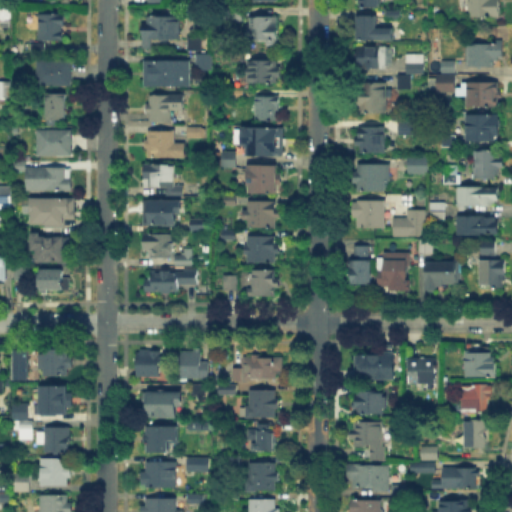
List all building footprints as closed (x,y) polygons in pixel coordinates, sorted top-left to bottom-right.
[(381,0),(381,8),(359,8),(359,0),(381,0)] [(499,0),(499,19),(469,19),(469,0),(499,0)] [(0,21),(0,6),(13,6),(13,21),(0,21)] [(225,23),(225,6),(244,6),(244,23),(225,23)] [(386,18),(386,8),(401,8),(401,18),(386,18)] [(41,40),(41,16),(66,16),(66,40),(41,40)] [(154,46),(144,46),(144,25),(148,25),(148,17),(182,18),(182,39),(154,39),(154,46)] [(252,43),(247,43),(247,27),(252,27),(252,18),(279,18),(279,43),(252,43)] [(378,18),(378,30),(388,30),(388,40),(360,40),(360,18),(378,18)] [(190,50),(190,40),(202,40),(202,50),(190,50)] [(505,44),(505,59),(498,59),(498,67),(469,67),(469,44),(505,44)] [(394,48),(394,68),(360,68),(360,48),(394,48)] [(198,71),(198,53),(214,54),(214,71),(198,71)] [(408,73),(408,53),(426,53),(426,73),(408,73)] [(57,59),(57,63),(74,63),(74,88),(38,88),(38,59),(57,59)] [(193,62),(192,86),(143,86),(144,62),(193,62)] [(251,62),(279,62),(279,84),(251,84),(251,62)] [(457,74),(442,74),(442,63),(457,63),(457,74)] [(442,74),(457,74),(457,91),(430,91),(430,78),(442,78),(442,74)] [(400,90),(400,76),(412,76),(412,90),(400,90)] [(0,97),(0,83),(14,83),(14,97),(0,97)] [(500,84),(500,107),(468,107),(469,84),(500,84)] [(361,85),(387,85),(387,118),(361,118),(361,85)] [(69,121),(69,127),(60,127),(60,121),(48,120),(48,95),(69,95),(69,121)] [(184,97),(184,112),(173,112),(173,122),(149,122),(149,96),(184,97)] [(280,98),(280,121),(258,121),(258,98),(280,98)] [(501,117),(501,142),(468,142),(468,116),(501,117)] [(400,137),(400,118),(416,118),(416,137),(400,137)] [(190,138),(190,125),(204,125),(204,138),(190,138)] [(251,128),(280,128),(280,157),(251,157),(251,128)] [(38,157),(38,129),(73,129),(73,157),(38,157)] [(386,129),(386,154),(360,154),(360,129),(386,129)] [(177,132),(177,144),(188,144),(188,156),(148,156),(148,131),(177,132)] [(444,148),(444,133),(456,133),(456,148),(444,148)] [(0,156),(0,148),(10,148),(10,156),(0,156)] [(223,168),(223,151),(238,151),(238,168),(223,168)] [(499,151),(499,159),(505,159),(505,169),(499,169),(499,178),(476,178),(477,151),(499,151)] [(409,176),(409,157),(431,157),(430,176),(409,176)] [(29,168),(29,170),(14,170),(14,161),(29,161),(29,168)] [(145,187),(145,164),(177,164),(177,188),(145,187)] [(250,165),(281,166),(281,194),(250,193),(250,165)] [(357,165),(387,166),(387,192),(357,192),(357,165)] [(29,170),(29,168),(73,169),(73,192),(29,192),(29,170)] [(0,187),(15,187),(14,211),(0,211),(0,187)] [(498,189),(498,207),(459,207),(459,188),(498,189)] [(222,207),(222,196),(238,196),(238,207),(222,207)] [(66,220),(66,226),(67,226),(67,229),(47,229),(47,226),(32,226),(32,199),(77,199),(76,220),(66,220)] [(277,200),(277,229),(249,229),(249,221),(243,221),(244,211),(249,211),(249,200),(277,200)] [(444,210),(431,210),(431,200),(447,200),(447,210),(444,210)] [(179,226),(151,226),(152,201),(183,201),(183,214),(179,214),(179,226)] [(355,218),(355,202),(387,202),(386,229),(359,228),(359,218),(355,218)] [(409,236),(393,236),(393,218),(409,218),(409,210),(425,210),(425,236),(409,236)] [(431,220),(431,210),(444,210),(444,220),(431,220)] [(459,236),(459,217),(500,217),(500,237),(459,236)] [(192,230),(192,218),(209,218),(209,230),(192,230)] [(221,242),(221,229),(238,229),(238,242),(221,242)] [(42,233),(42,237),(72,238),(72,249),(67,249),(66,261),(37,261),(37,257),(33,257),(33,233),(42,233)] [(176,250),(176,260),(152,260),(152,250),(145,250),(145,236),(176,236),(176,250)] [(278,236),(277,263),(249,263),(249,255),(245,255),(245,245),(249,245),(249,236),(278,236)] [(421,252),(421,239),(435,239),(435,252),(421,252)] [(482,256),(483,239),(498,239),(498,257),(482,256)] [(370,246),(370,261),(374,261),(374,286),(353,286),(353,261),(356,261),(356,246),(370,246)] [(186,265),(178,265),(178,256),(186,256),(186,249),(195,249),(195,265),(186,265)] [(411,253),(411,292),(386,292),(386,289),(380,289),(380,273),(386,273),(386,253),(411,253)] [(460,261),(460,286),(441,286),(441,284),(438,284),(437,292),(426,292),(427,261),(438,261),(438,265),(441,265),(441,261),(460,261)] [(482,287),(482,261),(506,261),(506,287),(482,287)] [(16,279),(16,263),(24,263),(24,279),(16,279)] [(42,272),(66,272),(66,279),(72,279),(72,292),(42,292),(42,272)] [(153,294),(145,294),(145,281),(153,281),(153,272),(198,272),(198,286),(181,286),(181,294),(153,294)] [(255,291),(255,272),(280,272),(280,299),(246,298),(246,290),(255,291)] [(225,291),(225,275),(240,275),(240,291),(225,291)] [(27,378),(27,348),(12,348),(12,378),(27,378)] [(467,378),(468,352),(498,352),(498,378),(467,378)] [(72,353),(71,376),(42,376),(42,353),(72,353)] [(139,353),(163,353),(163,376),(139,376),(139,353)] [(201,353),(201,362),(210,362),(210,379),(183,379),(183,353),(201,353)] [(358,379),(358,355),(398,355),(398,379),(358,379)] [(246,380),(235,380),(235,368),(246,369),(246,358),(282,358),(282,370),(278,370),(278,381),(246,380)] [(413,384),(413,359),(439,359),(439,384),(413,384)] [(193,396),(193,385),(207,385),(207,396),(193,396)] [(72,387),(72,416),(40,416),(40,386),(72,387)] [(221,397),(221,386),(239,387),(239,397),(221,397)] [(489,412),(465,412),(465,386),(498,386),(498,401),(489,401),(489,412)] [(279,391),(279,418),(249,418),(249,391),(279,391)] [(178,418),(149,418),(149,392),(183,392),(183,408),(178,408),(178,418)] [(357,414),(357,392),(389,392),(389,415),(357,414)] [(28,417),(14,416),(14,401),(28,401),(28,417)] [(20,438),(20,419),(33,419),(33,438),(20,438)] [(468,448),(468,421),(490,421),(490,448),(468,448)] [(190,431),(190,422),(203,422),(203,432),(190,431)] [(385,424),(385,431),(385,439),(385,449),(357,449),(357,439),(352,439),(352,430),(358,430),(358,424),(385,424)] [(171,454),(144,454),(144,427),(181,427),(181,441),(171,441),(171,454)] [(274,427),(274,432),(279,432),(279,450),(249,450),(249,427),(274,427)] [(42,429),(72,429),(71,487),(41,486),(42,429)] [(424,460),(424,447),(442,447),(442,460),(424,460)] [(189,467),(189,458),(204,458),(204,468),(189,467)] [(413,473),(413,462),(438,462),(437,473),(413,473)] [(177,463),(177,489),(147,489),(147,485),(140,485),(140,473),(147,473),(147,463),(177,463)] [(391,481),(391,493),(376,493),(376,489),(355,489),(355,481),(350,481),(350,465),(391,466),(391,481)] [(281,466),(280,492),(250,492),(250,466),(281,466)] [(446,479),(446,469),(480,470),(479,490),(435,490),(435,479),(446,479)] [(14,492),(14,474),(30,474),(30,492),(14,492)] [(394,497),(394,484),(410,484),(410,497),(394,497)] [(186,501),(201,501),(201,492),(186,492),(186,501)] [(72,495),(72,511),(39,511),(39,495),(72,495)] [(145,511),(145,500),(178,500),(178,511),(184,511),(145,511)] [(251,511),(252,500),(278,500),(278,508),(280,508),(280,511),(251,511)] [(351,511),(351,501),(384,501),(384,511),(351,511)] [(441,511),(441,502),(471,502),(471,511),(441,511)]
